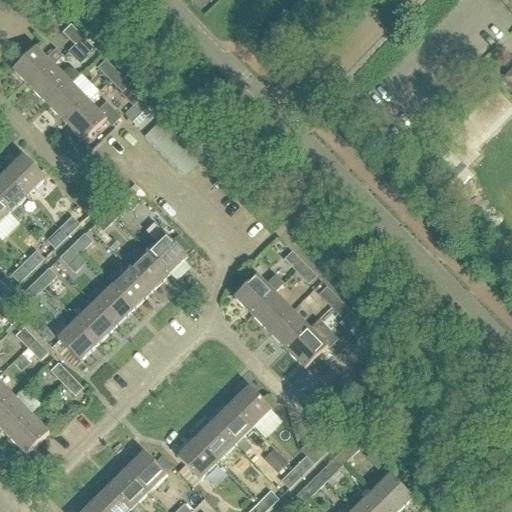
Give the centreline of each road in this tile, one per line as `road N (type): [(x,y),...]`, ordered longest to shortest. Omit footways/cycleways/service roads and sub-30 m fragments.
road 1 (residential): [(20,511),(205,330),(304,415),(371,353)]
road 2 (unclassified): [(511,356),(283,119)]
road 3 (unclassified): [(283,119),(161,0)]
road 4 (residential): [(283,119),(402,0)]
road 5 (residential): [(135,155),(109,170),(64,175),(0,109)]
